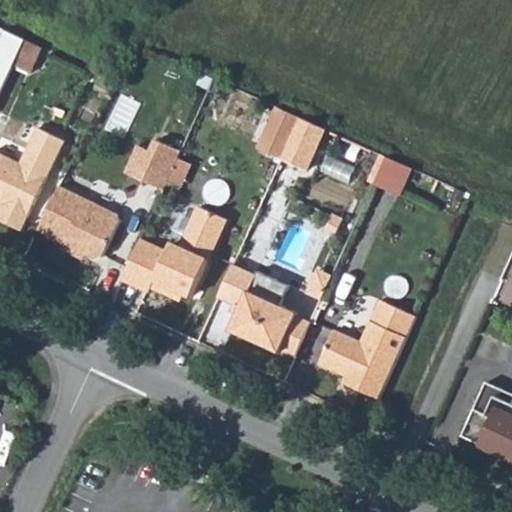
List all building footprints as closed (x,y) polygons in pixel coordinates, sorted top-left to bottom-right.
[(1,29),(0,31),(0,88),(24,38),(1,29)] [(25,41),(14,64),(32,73),(43,49),(25,41)] [(257,149),(281,159),(300,119),(275,108),(257,149)] [(300,119),(281,159),(305,171),(325,130),(316,126),(300,119)] [(0,154),(0,204),(4,207),(0,214),(0,221),(22,232),(67,143),(40,130),(24,162),(23,165),(21,166),(0,154)] [(142,180),(167,192),(185,153),(160,142),(154,155),(143,178),(142,180)] [(132,173),(143,178),(154,155),(142,149),(132,173)] [(376,182),(405,193),(415,164),(386,154),(376,182)] [(62,187),(40,231),(66,244),(63,250),(79,258),(88,256),(98,261),(104,258),(122,223),(120,217),(62,187)] [(143,242),(125,280),(152,293),(154,288),(157,282),(187,295),(193,298),(229,221),(202,209),(183,249),(174,245),(170,255),(143,242)] [(283,351),(298,358),(314,324),(299,317),(301,315),(283,307),(293,287),(261,272),(259,275),(237,265),(222,297),(245,308),(234,331),(282,354),(283,351)] [(320,267),(309,288),(323,295),(334,274),(320,267)] [(157,282),(154,288),(183,302),(187,295),(157,282)] [(346,383),(382,400),(411,339),(420,318),(384,301),(378,314),(381,315),(378,323),(374,322),(365,342),(338,330),(322,364),(349,376),(346,383)] [(511,393),(488,383),(464,436),(486,446),(486,449),(511,460),(511,393)]
